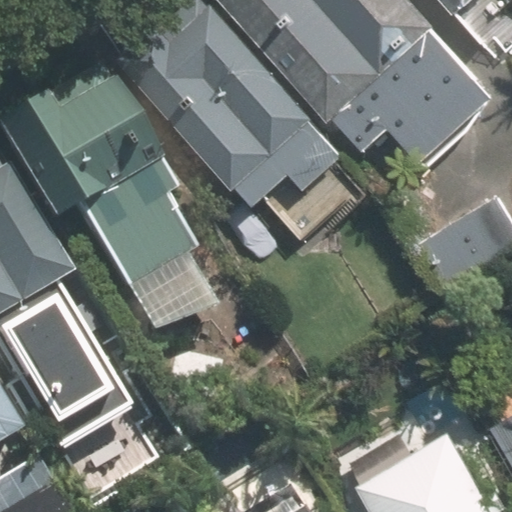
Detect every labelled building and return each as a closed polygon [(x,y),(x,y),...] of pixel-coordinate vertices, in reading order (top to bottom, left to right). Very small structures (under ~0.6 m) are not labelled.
[(305,196),(343,161),(312,126),(200,0),(194,0),(119,67),(233,196),(237,192),(256,213),(292,181),(305,196)] [(488,106),(393,0),(208,0),(323,128),(331,122),(361,157),(387,134),(418,168),(488,106)] [(432,0),(456,26),(483,0),(432,0)] [(0,112),(0,130),(50,213),(74,199),(150,331),(212,308),(180,254),(188,249),(165,211),(170,207),(160,190),(171,185),(98,63),(41,98),(37,90),(0,112)] [(130,406),(53,280),(68,270),(0,155),(0,340),(21,376),(4,386),(33,435),(44,429),(56,450),(130,406)] [(511,204),(500,185),(422,232),(452,281),(511,244),(511,204)] [(511,419),(493,432),(511,462),(511,419)] [(482,492),(450,438),(361,491),(373,511),(507,511),(492,486),(482,492)] [(54,511),(25,463),(0,478),(0,511),(54,511)] [(295,511),(286,496),(259,511),(295,511)]
